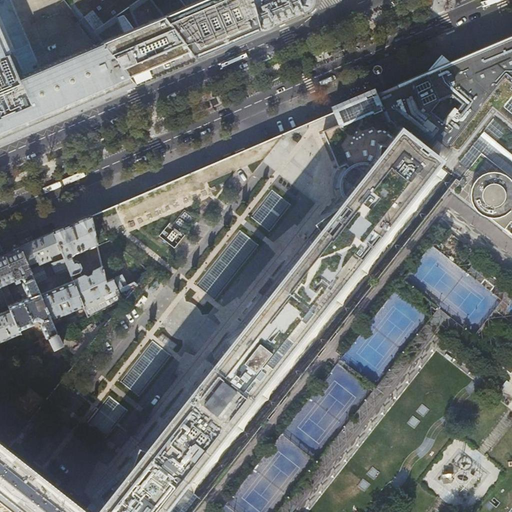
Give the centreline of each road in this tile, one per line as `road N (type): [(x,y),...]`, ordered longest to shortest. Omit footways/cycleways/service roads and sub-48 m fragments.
road 1 (residential): [(102,471),(309,193),(267,162),(54,432),(97,467)]
road 2 (secondary): [(0,211),(462,12)]
road 3 (secondary): [(343,15),(0,159)]
